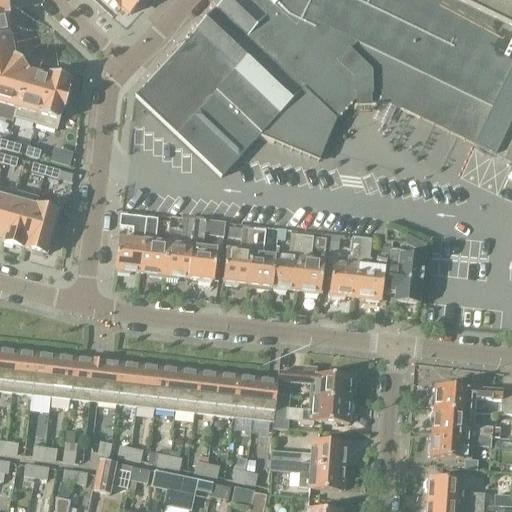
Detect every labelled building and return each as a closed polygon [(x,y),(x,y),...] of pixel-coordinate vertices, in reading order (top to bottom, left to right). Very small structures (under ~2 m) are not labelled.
[(0,0),(0,16),(8,15),(5,0),(0,0)] [(105,0),(118,12),(120,10),(127,17),(142,1),(140,0),(105,0)] [(258,138),(269,142),(281,147),(281,148),(318,163),(335,124),(350,105),(353,109),(357,111),(361,112),(367,111),(372,108),(375,106),(378,101),(382,102),(419,119),(474,145),(480,148),(494,155),(511,118),(511,0),(223,0),(194,32),(194,33),(134,97),(134,98),(220,179),(258,138)] [(0,16),(0,38),(9,37),(5,17),(8,16),(8,15),(0,16)] [(0,60),(14,58),(14,57),(13,57),(13,56),(9,37),(0,38),(0,60)] [(14,58),(0,60),(0,83),(21,65),(14,58)] [(0,106),(15,110),(12,119),(13,120),(27,71),(21,65),(0,83),(0,106)] [(13,120),(34,126),(48,75),(47,75),(46,79),(28,73),(28,72),(27,71),(13,120)] [(56,132),(59,123),(61,113),(63,114),(69,91),(68,90),(70,81),(48,75),(34,126),(56,132)] [(20,145),(7,142),(5,152),(17,155),(20,145)] [(37,161),(40,151),(28,148),(25,158),(37,161)] [(4,158),(1,166),(14,169),(16,161),(4,158)] [(33,166),(30,176),(43,179),(43,177),(46,169),(33,166)] [(46,169),(43,177),(55,181),(58,173),(46,169)] [(1,244),(2,244),(16,193),(15,193),(0,189),(0,239),(2,240),(1,244)] [(37,199),(16,193),(2,244),(23,250),(37,199)] [(37,199),(23,250),(45,256),(56,214),(36,209),(38,199),(37,199)] [(120,218),(119,228),(132,230),(131,242),(117,240),(114,272),(117,272),(116,274),(129,276),(130,274),(139,275),(145,221),(120,218)] [(167,246),(163,280),(178,281),(178,279),(187,280),(194,221),(182,220),(179,247),(167,246)] [(167,246),(152,244),(155,222),(145,221),(139,275),(150,276),(150,278),(163,280),(167,246)] [(194,221),(187,280),(198,282),(198,284),(210,285),(210,283),(212,283),(216,251),(201,250),(202,236),(221,238),(223,224),(194,221)] [(238,231),(227,229),(225,243),(236,245),(238,231)] [(237,286),(246,287),(252,232),(240,230),(238,254),(225,252),(222,284),(225,285),(225,287),(237,288),(237,286)] [(274,258),(270,290),(273,290),(273,292),(285,293),(285,292),(294,293),(300,237),(289,236),(289,232),(276,231),(276,242),(288,243),(286,259),(274,258)] [(263,233),(252,232),(246,287),(257,288),(256,290),(269,292),(269,290),(270,290),(274,258),(261,256),(263,233)] [(330,236),(328,252),(337,253),(339,238),(330,236)] [(325,240),(300,237),(294,293),(304,294),(304,296),(316,297),(317,295),(319,295),(323,263),(309,262),(311,249),(323,250),(325,240)] [(421,246),(401,237),(401,244),(420,254),(421,246)] [(332,264),(328,296),(331,297),(331,299),(343,300),(343,298),(354,299),(361,240),(350,239),(348,258),(345,257),(344,265),(332,264)] [(361,240),(354,299),(365,300),(365,302),(377,304),(377,302),(380,302),(384,270),(370,268),(371,260),(367,260),(369,241),(361,240)] [(388,258),(390,244),(381,243),(379,257),(388,258)] [(393,304),(418,306),(424,259),(404,257),(405,253),(390,252),(385,293),(394,294),(393,304)] [(16,354),(0,352),(0,393),(11,395),(16,354)] [(11,395),(31,397),(35,356),(16,354),(11,395)] [(31,397),(50,399),(55,358),(35,356),(31,397)] [(50,399),(70,402),(74,360),(55,358),(50,399)] [(94,363),(74,360),(70,402),(89,404),(94,363)] [(96,404),(115,407),(120,366),(101,363),(96,404)] [(140,368),(120,366),(115,407),(135,409),(140,368)] [(135,409),(154,411),(159,370),(140,368),(135,409)] [(313,387),(312,400),(348,403),(349,401),(351,399),(352,391),(349,389),(350,379),(315,376),(316,370),(302,369),(302,375),(278,374),(276,383),(275,397),(286,398),(287,385),(302,386),(313,387)] [(154,411),(174,413),(179,372),(159,370),(154,411)] [(174,413),(194,415),(198,374),(179,372),(174,413)] [(194,415),(213,418),(218,377),(198,374),(194,415)] [(213,418),(233,420),(237,379),(218,377),(213,418)] [(233,420),(252,422),(257,381),(237,379),(233,420)] [(272,424),(275,397),(276,383),(257,381),(252,422),(272,424)] [(433,410),(433,412),(469,414),(470,400),(481,401),(481,402),(500,403),(499,417),(511,417),(511,393),(482,391),(482,389),(471,388),(470,390),(434,388),(434,398),(431,401),(431,407),(433,410)] [(300,412),(286,411),(275,410),(274,421),(347,426),(347,416),(350,414),(351,406),(348,404),(348,403),(312,400),(312,413),(300,412)] [(468,428),(469,414),(433,412),(433,414),(430,416),(430,423),(432,426),(431,435),(490,440),(491,430),(468,428)] [(134,424),(131,450),(129,461),(138,463),(140,452),(143,425),(134,424)] [(489,450),(490,440),(431,435),(430,445),(428,447),(427,454),(429,457),(429,460),(465,462),(466,448),(489,450)] [(96,455),(107,457),(110,446),(98,443),(96,455)] [(270,454),(269,464),(343,470),(344,460),(347,458),(347,451),(345,448),(345,446),(301,443),(300,456),(270,454)] [(5,444),(3,455),(15,457),(17,445),(5,444)] [(63,444),(61,463),(72,465),(75,445),(63,444)] [(42,460),(44,449),(32,447),(31,459),(42,460)] [(116,459),(129,461),(131,450),(118,447),(116,459)] [(44,449),(42,460),(53,462),(55,451),(44,449)] [(149,455),(147,465),(167,469),(169,458),(170,454),(158,452),(157,456),(149,455)] [(180,460),(169,458),(167,469),(177,471),(180,460)] [(204,477),(206,466),(195,463),(192,474),(204,477)] [(110,471),(130,475),(131,470),(99,464),(93,492),(105,494),(110,471)] [(287,475),(308,476),(307,491),(342,493),(342,491),(345,489),(345,481),(343,479),(343,470),(269,464),(268,473),(287,475)] [(22,478),(33,480),(35,468),(24,466),(22,478)] [(206,466),(204,477),(215,479),(217,468),(206,466)] [(35,468),(33,480),(45,481),(47,470),(35,468)] [(146,486),(149,474),(131,470),(130,475),(129,482),(146,486)] [(242,484),(244,473),(233,471),(231,482),(242,484)] [(61,483),(72,485),(74,473),(62,472),(61,483)] [(85,475),(74,473),(72,485),(84,486),(85,475)] [(244,473),(242,484),(253,487),(255,476),(244,473)] [(165,507),(189,511),(195,483),(170,478),(165,507)] [(427,493),(426,503),(461,506),(482,508),(483,495),(462,493),(463,482),(428,479),(428,482),(425,484),(425,491),(427,493)] [(227,502),(229,491),(212,487),(209,499),(227,502)] [(262,511),(265,498),(264,498),(234,492),(231,505),(250,509),(249,511),(262,511)] [(511,498),(493,497),(492,508),(498,509),(511,509),(511,498)] [(54,511),(67,511),(69,503),(55,500),(54,511)] [(497,511),(498,509),(492,508),(482,508),(461,506),(426,503),(425,511),(497,511)]
